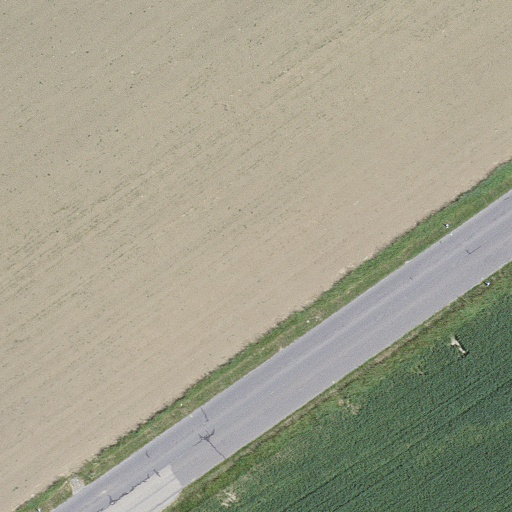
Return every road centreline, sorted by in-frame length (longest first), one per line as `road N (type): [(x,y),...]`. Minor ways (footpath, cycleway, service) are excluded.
road 1 (tertiary): [(110,511),(511,228)]
road 2 (unknown): [(129,511),(511,404)]
